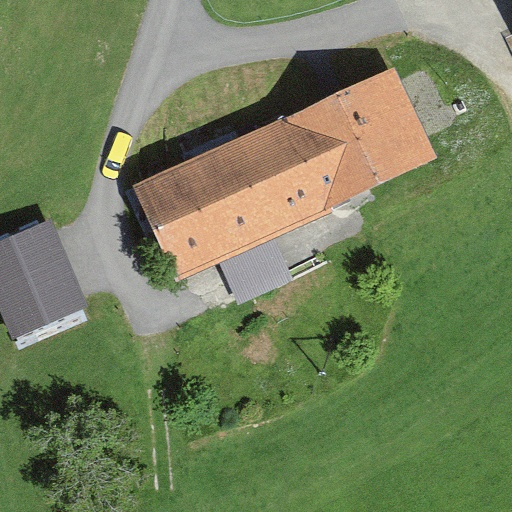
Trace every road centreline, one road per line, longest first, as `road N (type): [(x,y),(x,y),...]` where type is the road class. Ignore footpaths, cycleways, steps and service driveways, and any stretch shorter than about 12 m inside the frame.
road 1 (track): [(182,0),(183,40),(420,20),(465,46),(511,111)]
road 2 (track): [(171,0),(105,221),(152,326)]
